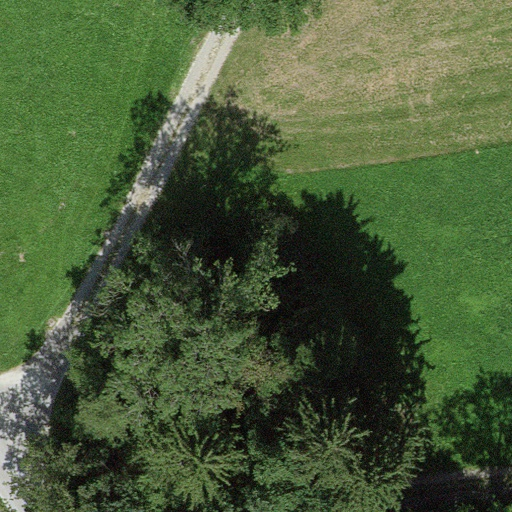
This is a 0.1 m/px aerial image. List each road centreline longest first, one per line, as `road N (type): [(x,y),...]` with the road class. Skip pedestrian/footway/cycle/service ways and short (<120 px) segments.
road 1 (track): [(0,443),(4,450),(263,0)]
road 2 (track): [(113,511),(393,446),(511,443)]
